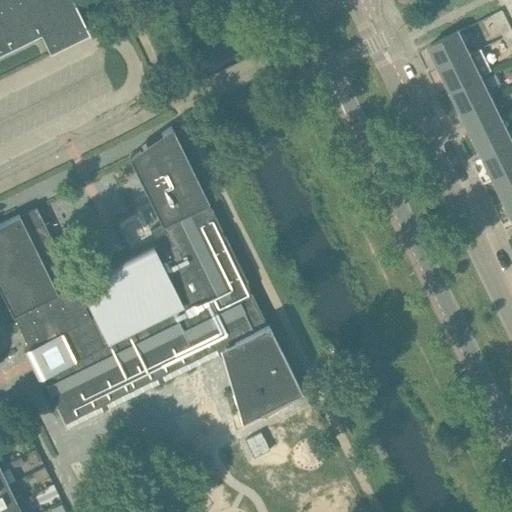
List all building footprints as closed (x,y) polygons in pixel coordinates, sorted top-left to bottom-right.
[(0,0),(0,51),(40,32),(49,50),(88,31),(73,0),(0,0)] [(504,36),(511,32),(511,28),(502,9),(493,13),(504,36)] [(461,29),(428,45),(439,68),(472,52),(461,29)] [(472,52),(439,68),(450,90),(483,74),(472,52)] [(494,97),(483,74),(450,90),(461,113),(494,97)] [(472,135),(504,119),(494,97),(461,113),(472,135)] [(511,143),(511,135),(504,119),(472,135),(483,157),(511,143)] [(0,223),(0,289),(29,348),(43,375),(42,375),(43,377),(65,422),(224,344),(229,360),(227,362),(231,368),(236,384),(231,386),(241,420),(301,391),(280,348),(279,348),(190,167),(191,166),(171,126),(161,133),(163,136),(146,144),(152,157),(139,163),(156,197),(150,200),(162,223),(150,229),(157,243),(74,284),(36,206),(0,223)] [(494,180),(511,170),(511,143),(483,157),(494,180)] [(505,202),(511,198),(511,170),(494,180),(505,202)] [(261,431),(245,439),(254,457),(270,449),(261,431)] [(7,484),(0,487),(0,510),(22,499),(20,495),(14,498),(7,484)] [(0,511),(20,511),(18,506),(24,503),(22,499),(0,510),(0,511)]
